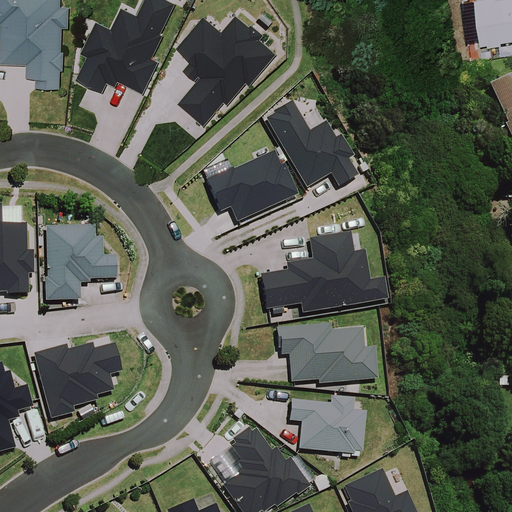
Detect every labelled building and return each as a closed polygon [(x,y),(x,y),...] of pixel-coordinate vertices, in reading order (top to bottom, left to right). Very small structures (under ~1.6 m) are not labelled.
[(70,0),(0,0),(0,25),(0,30),(0,65),(28,67),(26,98),(58,99),(62,31),(69,32),(70,0)] [(77,58),(84,61),(70,90),(101,105),(110,85),(143,101),(162,62),(153,58),(166,32),(179,5),(169,0),(145,0),(138,16),(123,8),(114,26),(109,23),(97,17),(77,58)] [(475,0),(480,50),(502,48),(501,42),(511,41),(511,0),(502,0),(496,1),(495,0),(475,0)] [(511,141),(511,75),(482,88),(506,144),(511,141)] [(0,295),(26,296),(26,254),(20,254),(21,229),(0,228),(0,295)] [(93,259),(94,241),(87,241),(87,231),(44,229),(41,303),(76,305),(77,284),(109,285),(110,260),(93,259)] [(349,256),(344,234),(306,242),(310,262),(283,267),(284,274),(255,280),(265,326),(382,301),(378,279),(365,282),(359,254),(349,256)] [(115,372),(109,348),(88,354),(86,347),(63,353),(62,349),(31,358),(48,421),(70,415),(69,411),(91,405),(89,400),(108,395),(103,376),(115,372)] [(0,453),(11,451),(3,421),(5,420),(14,418),(13,411),(25,408),(20,387),(8,390),(4,375),(0,375),(0,453)] [(348,401),(325,400),(325,405),(286,403),(285,424),(297,425),(295,452),(357,455),(359,415),(347,414),(348,401)] [(244,432),(229,442),(232,447),(229,449),(236,460),(230,464),(235,472),(232,475),(234,478),(221,487),(237,511),(253,511),(259,509),(260,510),(270,504),(272,508),(302,487),(285,461),(280,464),(272,452),(267,456),(252,434),(247,437),(244,432)] [(376,474),(345,488),(353,505),(344,509),(345,511),(408,511),(400,494),(388,500),(376,474)]
